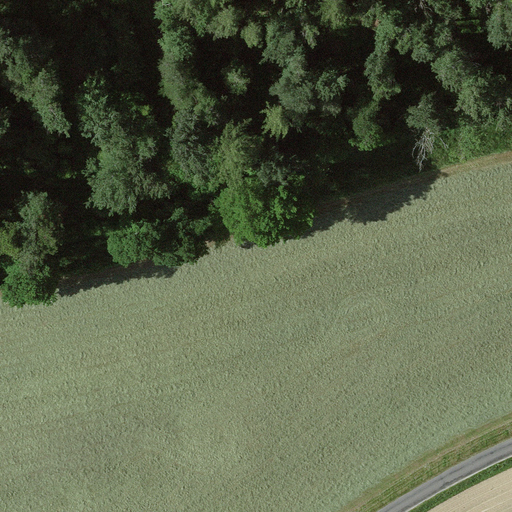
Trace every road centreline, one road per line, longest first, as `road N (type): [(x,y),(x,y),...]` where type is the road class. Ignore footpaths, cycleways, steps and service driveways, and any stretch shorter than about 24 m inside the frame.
road 1 (track): [(0,176),(112,178),(278,93),(511,36)]
road 2 (unclassified): [(392,511),(511,445)]
